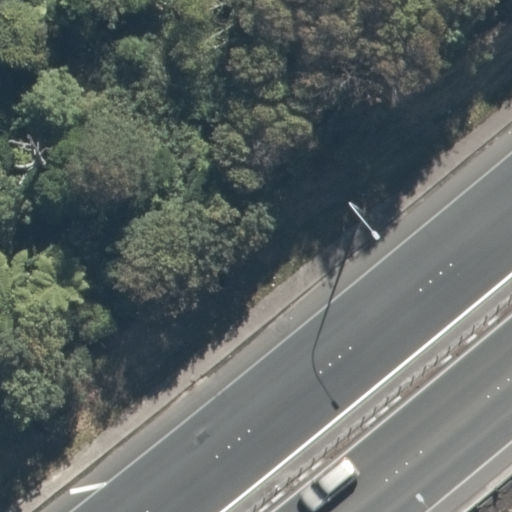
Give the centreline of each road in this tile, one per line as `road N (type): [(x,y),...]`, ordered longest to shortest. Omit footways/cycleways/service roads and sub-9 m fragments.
road 1 (trunk): [(147,511),(511,211)]
road 2 (trunk): [(511,377),(348,511)]
